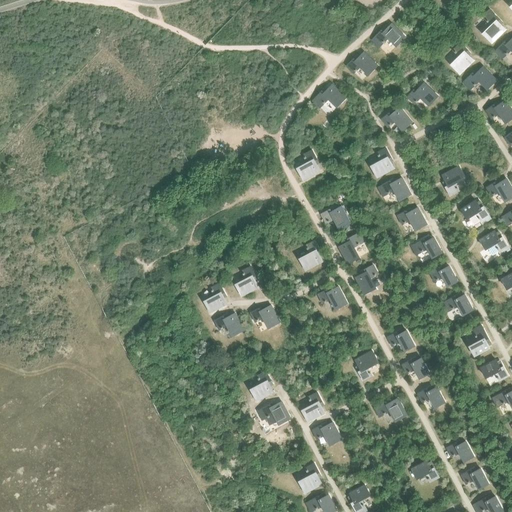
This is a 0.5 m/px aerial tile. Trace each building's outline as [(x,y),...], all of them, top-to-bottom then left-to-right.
[(489,9),(482,17),(484,19),(491,26),(482,34),(491,43),(505,30),(500,24),(502,22),(492,12),(489,9)] [(374,37),(371,40),(379,47),(382,45),(388,38),(396,46),(405,37),(391,24),(386,29),(384,27),(374,37)] [(497,49),(494,51),(502,59),(504,56),(511,50),(511,51),(511,37),(509,41),(507,39),(497,49)] [(473,61),(468,55),(469,53),(460,43),(452,51),(459,57),(450,65),(459,74),(473,61)] [(377,66),(363,52),(358,58),(356,56),(346,66),(354,73),(360,67),(368,75),(377,66)] [(475,70),(462,83),(469,91),(479,81),(487,89),(496,81),(483,67),(477,72),(475,70)] [(438,96),(423,83),(418,89),(416,87),(407,97),(414,104),(420,98),(429,106),(438,96)] [(324,88),(312,101),(319,108),(328,99),(337,107),(346,98),(332,84),(326,90),(324,88)] [(511,118),(511,110),(505,100),(498,105),(497,103),(485,110),(491,119),(499,114),(505,123),(511,118)] [(412,123),(399,107),(393,112),(392,110),(381,119),(388,127),(395,122),(402,131),(412,123)] [(394,169),(390,162),(392,160),(386,148),(376,153),(381,161),(370,167),(376,178),(394,169)] [(320,171),(316,164),(318,163),(312,150),(302,155),(307,163),(296,169),(302,180),(320,171)] [(454,183),(465,177),(459,166),(441,175),(445,182),(443,184),(449,196),(459,191),(454,183)] [(381,186),(377,187),(382,197),(386,195),(394,191),(399,201),(411,195),(401,178),(394,181),(393,179),(381,186)] [(511,197),(511,188),(506,179),(499,183),(498,181),(486,188),(491,197),(499,192),(505,202),(511,197)] [(475,200),(461,210),(466,219),(469,217),(473,225),(479,221),(480,221),(481,224),(490,218),(489,216),(480,202),(478,204),(475,200)] [(350,223),(341,206),(334,210),(333,208),(321,214),(326,223),(334,219),(339,229),(350,223)] [(427,225),(417,207),(410,211),(409,209),(397,215),(402,225),(410,220),(415,231),(427,225)] [(511,210),(504,215),(501,217),(506,226),(510,224),(511,222),(511,210)] [(494,231),(479,240),(485,249),(487,248),(492,255),(498,252),(500,255),(509,250),(507,246),(499,233),(497,235),(494,231)] [(345,243),(338,247),(347,264),(359,258),(353,248),(361,243),(365,241),(360,232),(356,234),(344,241),(345,243)] [(414,244),(411,246),(416,255),(419,253),(427,249),(432,258),(442,253),(433,237),(429,240),(428,237),(414,244)] [(322,261),(319,254),(321,253),(314,241),(305,246),(309,254),(299,259),(305,271),(322,261)] [(375,289),(370,278),(378,274),(373,265),(361,271),(362,274),(355,277),(364,295),(375,289)] [(457,281),(449,266),(445,268),(443,265),(430,273),(435,282),(443,277),(448,286),(457,281)] [(258,287),(255,280),(257,279),(251,267),(241,271),(245,279),(235,285),(241,296),(258,287)] [(511,273),(501,279),(506,289),(511,285),(511,273)] [(227,304),(223,297),(226,296),(219,283),(210,288),(214,296),(204,302),(210,313),(227,304)] [(347,304),(338,286),(331,290),(330,288),(317,294),(322,303),(330,299),(336,310),(347,304)] [(445,301),(442,303),(447,312),(450,310),(458,306),(463,315),(473,310),(464,294),(460,297),(459,294),(445,301)] [(280,323),(271,305),(264,309),(262,307),(250,313),(255,322),(263,318),(268,328),(280,323)] [(244,330),(235,313),(228,317),(226,314),(214,321),(219,330),(227,326),(232,336),(244,330)] [(478,342),(469,347),(474,356),(489,348),(487,344),(490,343),(481,325),(472,330),(478,342)] [(414,346),(406,331),(402,333),(400,330),(387,337),(392,346),(400,342),(405,351),(414,346)] [(368,368),(378,362),(372,351),(355,360),(358,367),(356,368),(363,380),(372,375),(368,368)] [(429,373),(421,358),(417,360),(415,357),(402,365),(407,374),(415,370),(420,379),(429,373)] [(508,376),(501,362),(498,364),(496,360),(480,368),(485,377),(494,373),(499,381),(508,376)] [(273,392),(270,385),(272,384),(266,371),(256,376),(261,384),(250,390),(256,401),(273,392)] [(445,402),(436,387),(432,389),(431,386),(417,394),(422,403),(430,399),(435,407),(445,402)] [(496,396),(492,398),(497,407),(501,405),(509,401),(511,406),(511,390),(511,392),(509,389),(496,396)] [(325,413),(321,406),(323,405),(317,392),(308,397),(312,405),(301,411),(307,422),(325,413)] [(377,406),(373,408),(378,417),(390,411),(395,421),(407,415),(397,398),(390,402),(389,400),(377,406)] [(273,403),(257,411),(262,420),(274,414),(279,425),(290,419),(281,401),(274,405),(273,403)] [(341,440),(332,422),(325,426),(324,424),(312,430),(317,439),(325,435),(330,445),(341,440)] [(473,457),(465,441),(461,443),(460,441),(446,448),(451,457),(459,453),(464,462),(473,457)] [(439,477),(432,463),(429,465),(427,461),(411,469),(416,478),(425,474),(429,482),(439,477)] [(322,484),(318,477),(320,476),(314,463),(305,468),(309,476),(299,482),(304,493),(322,484)] [(461,475),(458,477),(463,486),(466,484),(474,480),(479,489),(488,484),(480,469),(476,471),(475,468),(461,475)] [(351,497),(348,499),(355,511),(364,511),(367,511),(365,507),(361,499),(370,494),(365,485),(349,493),(351,497)] [(309,501),(306,503),(310,511),(314,510),(322,506),(325,511),(332,511),(336,510),(328,495),(324,497),(323,494),(309,501)] [(476,503),(472,505),(475,511),(481,511),(489,508),(491,511),(502,511),(503,511),(495,496),(491,499),(489,496),(476,503)]
